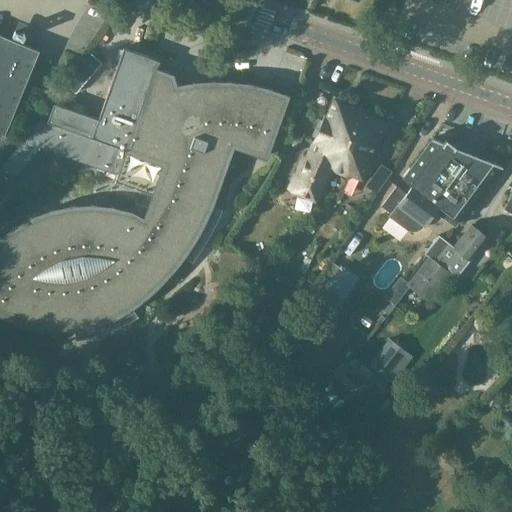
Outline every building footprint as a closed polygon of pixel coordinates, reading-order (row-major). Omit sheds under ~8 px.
[(11,39),(0,34),(0,151),(10,139),(4,135),(38,51),(20,43),(27,24),(18,21),(11,39)] [(0,168),(0,189),(3,192),(39,148),(40,145),(119,174),(116,183),(137,190),(160,198),(153,213),(144,224),(113,207),(112,208),(113,208),(112,212),(92,205),(91,206),(92,206),(91,210),(71,206),(71,208),(71,211),(50,211),(50,212),(51,215),(30,218),(30,220),(31,220),(32,223),(12,229),(12,230),(13,230),(15,233),(0,240),(0,308),(16,314),(13,323),(12,323),(12,325),(33,325),(32,329),(32,330),(53,328),(53,331),(53,333),(73,327),(74,330),(73,330),(74,332),(93,323),(94,326),(94,327),(112,315),(113,319),(114,320),(129,306),(131,308),(131,309),(132,310),(145,293),(147,295),(147,296),(148,296),(157,282),(159,284),(159,285),(160,285),(170,267),(173,269),(174,270),(180,254),(183,256),(183,257),(184,257),(191,237),(194,239),(195,240),(199,223),(202,225),(203,225),(207,205),(210,206),(212,206),(213,190),(216,191),(217,191),(218,174),(221,176),(222,176),(223,159),(226,160),(226,161),(228,161),(229,144),(265,157),(286,97),(287,96),(287,95),(269,94),(271,91),(271,90),(250,89),(251,86),(251,85),(251,84),(230,87),(231,83),(231,82),(214,86),(215,83),(215,81),(176,93),(171,76),(155,71),(159,61),(123,48),(122,50),(118,49),(115,59),(119,60),(97,119),(53,103),(47,121),(40,119),(0,168)] [(64,84),(75,93),(101,63),(90,54),(64,84)] [(333,172),(360,108),(333,97),(325,116),(305,159),(303,158),(289,192),(315,202),(328,172),(330,171),(333,172)] [(387,119),(360,108),(333,172),(347,177),(348,175),(361,181),(387,119)] [(445,140),(441,145),(433,139),(409,170),(418,177),(405,194),(395,186),(380,206),(390,214),(388,216),(407,230),(411,232),(416,231),(420,228),(433,212),(454,227),(493,175),(478,164),(481,161),(457,144),(455,147),(445,140)] [(380,164),(365,185),(375,193),(391,171),(380,164)] [(452,248),(443,242),(430,259),(427,257),(407,283),(405,285),(408,287),(427,302),(449,274),(452,276),(459,266),(462,269),(468,261),(486,237),(470,225),(452,248)] [(423,254),(427,257),(430,259),(443,242),(437,237),(423,254)] [(323,278),(314,292),(321,296),(319,298),(337,310),(357,278),(342,268),(341,270),(332,284),(323,278)] [(383,297),(394,306),(408,287),(405,285),(407,283),(399,277),(383,297)] [(376,361),(370,368),(384,379),(390,372),(405,353),(391,342),(376,361)] [(334,379),(321,395),(333,413),(346,400),(340,394),(345,390),(334,379)]
